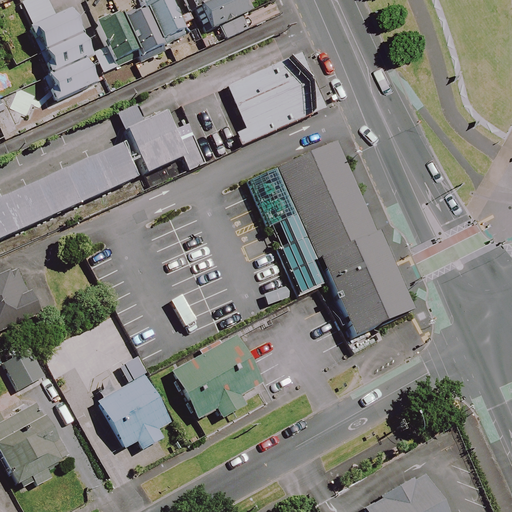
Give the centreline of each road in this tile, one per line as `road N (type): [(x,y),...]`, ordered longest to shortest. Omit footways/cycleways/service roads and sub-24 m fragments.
road 1 (residential): [(180,511),(428,374),(470,335)]
road 2 (secondary): [(410,173),(333,0)]
road 3 (secondary): [(470,335),(412,209),(410,173)]
road 4 (secondary): [(410,173),(440,196),(504,305)]
